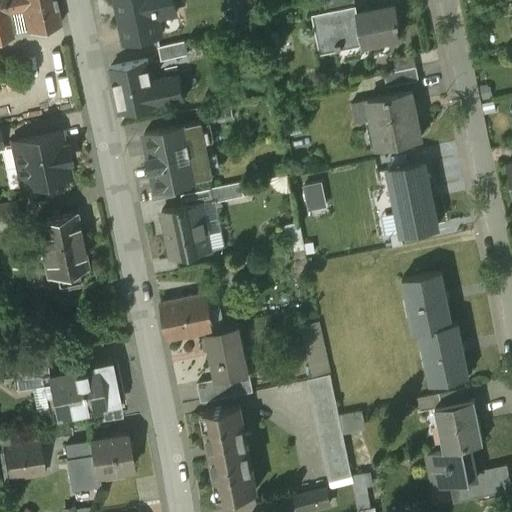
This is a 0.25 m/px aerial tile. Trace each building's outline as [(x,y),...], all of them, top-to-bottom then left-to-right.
[(0,0),(0,38),(15,36),(10,13),(6,0),(0,0)] [(22,0),(6,0),(10,13),(24,10),(22,0)] [(56,0),(22,0),(24,10),(28,30),(61,23),(56,0)] [(116,0),(125,40),(161,33),(158,17),(176,13),(173,0),(116,0)] [(355,0),(324,0),(326,9),(356,3),(355,0)] [(396,2),(376,6),(357,9),(357,10),(362,37),(364,37),(379,34),(380,39),(400,35),(397,21),(400,21),(396,2)] [(326,9),(313,12),(321,51),(380,39),(379,34),(364,37),(362,37),(357,10),(357,9),(356,3),(326,9)] [(185,39),(159,44),(162,59),(188,53),(185,39)] [(414,52),(391,57),(394,70),(417,65),(414,52)] [(156,56),(149,57),(152,73),(159,72),(156,56)] [(149,57),(111,65),(120,111),(158,104),(158,103),(153,79),(152,73),(149,57)] [(394,70),(385,72),(388,85),(419,79),(417,65),(394,70)] [(180,74),(153,79),(158,103),(185,97),(180,74)] [(412,90),(370,99),(379,144),(422,135),(412,90)] [(231,101),(206,106),(209,120),(234,115),(231,101)] [(203,119),(146,131),(150,152),(149,153),(152,166),(153,166),(157,185),(157,186),(174,182),(214,174),(203,119)] [(60,130),(14,140),(19,165),(28,164),(32,183),(70,175),(67,160),(71,160),(67,144),(63,145),(60,130)] [(428,159),(390,166),(402,231),(441,223),(440,221),(437,221),(432,198),(435,197),(433,185),(430,185),(425,161),(428,161),(428,159)] [(242,180),(211,187),(214,201),(245,194),(242,180)] [(174,182),(157,186),(157,185),(151,186),(154,199),(177,194),(174,182)] [(201,201),(161,210),(171,256),(211,248),(201,201)] [(16,202),(0,205),(0,225),(20,221),(16,202)] [(76,210),(35,219),(40,240),(35,241),(37,251),(42,250),(47,275),(57,273),(59,284),(81,279),(78,268),(89,266),(76,210)] [(333,224),(321,226),(324,242),(336,239),(333,224)] [(444,269),(404,277),(413,322),(453,314),(444,269)] [(209,291),(161,300),(169,338),(207,330),(217,328),(213,307),(218,306),(220,303),(218,293),(215,292),(210,293),(209,291)] [(453,314),(413,322),(415,330),(421,329),(431,380),(470,372),(459,318),(453,319),(453,314)] [(217,328),(207,330),(218,378),(234,374),(251,370),(240,323),(217,328)] [(17,350),(0,351),(0,378),(19,376),(17,350)] [(110,358),(91,362),(92,367),(96,366),(105,406),(120,403),(110,358)] [(92,367),(50,376),(58,416),(105,406),(96,366),(92,367)] [(251,370),(234,374),(238,392),(255,389),(251,370)] [(352,474),(331,372),(308,378),(330,480),(352,474)] [(218,378),(200,382),(204,400),(238,392),(234,374),(218,378)] [(468,386),(440,392),(442,404),(471,398),(468,386)] [(440,392),(418,396),(421,408),(420,408),(421,409),(436,406),(436,405),(442,404),(440,392)] [(442,404),(436,405),(436,406),(445,448),(471,443),(484,440),(475,397),(471,398),(442,404)] [(239,403),(209,409),(212,424),(208,425),(219,477),(224,476),(228,495),(258,489),(239,403)] [(38,429),(0,435),(0,447),(0,448),(6,447),(6,446),(40,441),(38,429)] [(128,432),(90,438),(91,440),(95,473),(100,472),(133,467),(128,432)] [(91,440),(66,444),(68,458),(66,459),(67,461),(73,460),(77,485),(99,481),(99,484),(101,484),(100,472),(95,473),(91,440)] [(40,441),(6,446),(6,447),(10,477),(45,472),(40,441)] [(445,448),(428,452),(434,484),(468,477),(476,475),(477,475),(477,474),(471,443),(445,448)] [(508,468),(477,474),(477,475),(476,475),(479,491),(511,484),(508,468)] [(476,475),(468,477),(471,493),(479,491),(476,475)] [(330,503),(326,488),(296,495),(300,511),(330,503)]
